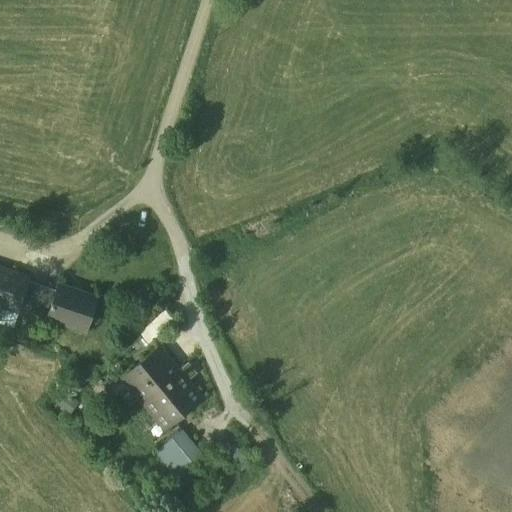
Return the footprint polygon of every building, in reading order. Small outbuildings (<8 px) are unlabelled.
[(15,271),(0,266),(0,307),(2,306),(18,311),(20,306),(19,305),(27,280),(28,280),(29,277),(14,272),(15,271)] [(57,290),(27,280),(19,305),(48,315),(57,290)] [(98,298),(59,285),(57,290),(48,317),(87,331),(98,298)] [(166,309),(140,333),(149,343),(176,319),(166,309)] [(122,376),(144,403),(181,372),(159,346),(122,376)] [(203,398),(181,372),(144,403),(166,428),(203,398)] [(182,430),(156,451),(177,476),(203,455),(182,430)] [(235,445),(223,455),(238,472),(249,463),(235,445)]
